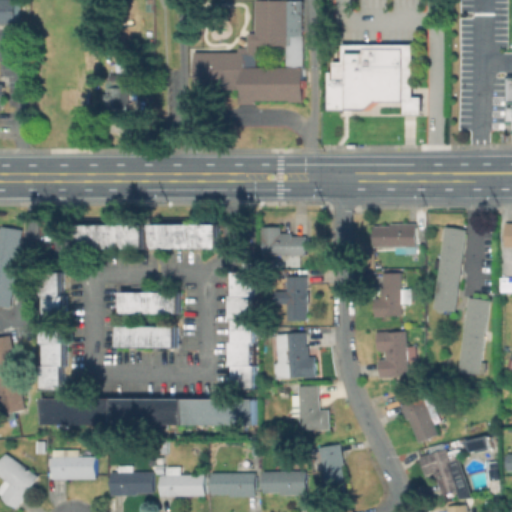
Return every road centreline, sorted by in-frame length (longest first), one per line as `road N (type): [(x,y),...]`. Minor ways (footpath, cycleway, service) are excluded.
road 1 (primary): [(343,176),(0,176)]
road 2 (primary): [(511,176),(343,176)]
road 3 (residential): [(350,374),(408,511)]
